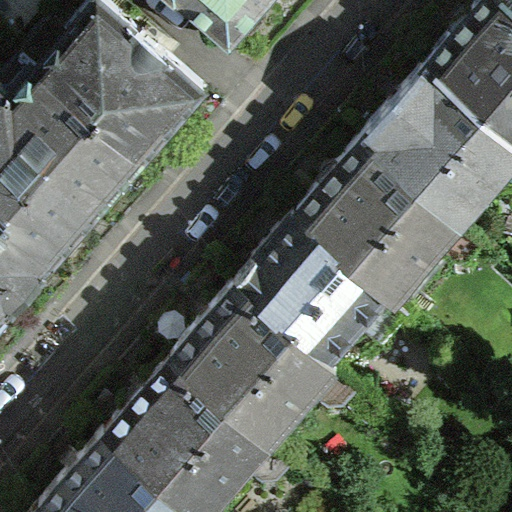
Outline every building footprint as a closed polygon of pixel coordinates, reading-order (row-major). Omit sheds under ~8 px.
[(49,10),(21,42),(143,148),(159,129),(203,79),(159,40),(160,38),(143,23),(141,25),(112,0),(84,0),(65,22),(49,10)] [(237,25),(252,24),(260,15),(266,8),(265,0),(194,0),(229,30),(235,23),(237,25)] [(511,0),(471,0),(453,22),(428,51),(511,124),(511,0)] [(143,148),(21,42),(0,66),(0,116),(97,201),(110,186),(143,148)] [(380,105),(362,126),(460,211),(511,151),(511,124),(428,51),(380,105)] [(97,201),(0,116),(0,209),(50,254),(65,237),(97,201)] [(394,287),(437,238),(455,253),(469,252),(485,233),(460,211),(362,126),(320,174),(296,201),(394,287)] [(380,334),(409,300),(394,287),(296,201),(260,242),(237,269),(328,349),(358,315),(380,334)] [(0,302),(4,306),(19,290),(50,254),(0,209),(0,302)] [(360,377),(328,349),(237,269),(203,308),(171,344),(269,430),(312,381),(329,396),(343,396),(360,377)] [(277,470),(294,452),(269,430),(171,344),(122,400),(105,419),(203,505),(246,456),(264,471),(277,470)] [(39,495),(59,511),(210,511),(203,505),(105,419),(62,468),(39,495)] [(59,511),(39,495),(23,511),(59,511)]
